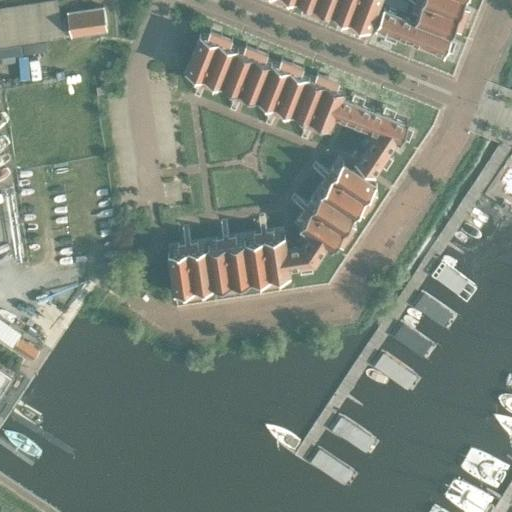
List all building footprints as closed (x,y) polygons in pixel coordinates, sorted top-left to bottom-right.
[(315,0),(371,22),(379,0),(315,0)] [(385,1),(377,21),(445,48),(464,0),(421,0),(420,3),(416,13),(410,11),(406,9),(385,1)] [(105,1),(69,6),(72,30),(108,24),(105,1)] [(201,27),(186,64),(198,68),(202,70),(244,86),(249,88),(280,101),(284,102),(315,114),(320,116),(332,121),(336,110),(341,113),(346,114),(372,125),(377,127),(365,145),(362,149),(357,156),(376,168),(390,146),(398,135),(402,137),(410,116),(344,89),(346,84),(201,27)] [(182,244),(170,246),(175,285),(292,268),(291,262),(316,258),(329,239),(334,243),(345,225),(377,176),(344,155),(331,174),(329,178),(310,206),(307,210),(301,220),(310,227),(303,237),(298,238),(288,240),(286,228),(263,232),(258,233),(225,238),(220,238),(186,243),(182,244)] [(21,333),(14,343),(34,356),(40,346),(21,333)] [(0,392),(15,371),(0,360),(0,392)]
